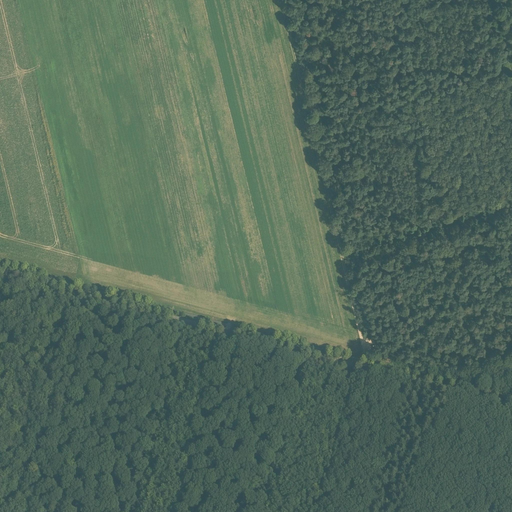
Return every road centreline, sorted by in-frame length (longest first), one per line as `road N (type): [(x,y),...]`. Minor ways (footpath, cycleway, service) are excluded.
road 1 (tertiary): [(511,406),(0,272)]
road 2 (track): [(280,0),(341,254)]
road 3 (track): [(447,230),(389,0)]
road 4 (track): [(272,336),(221,511)]
road 5 (track): [(511,352),(475,361),(447,230)]
